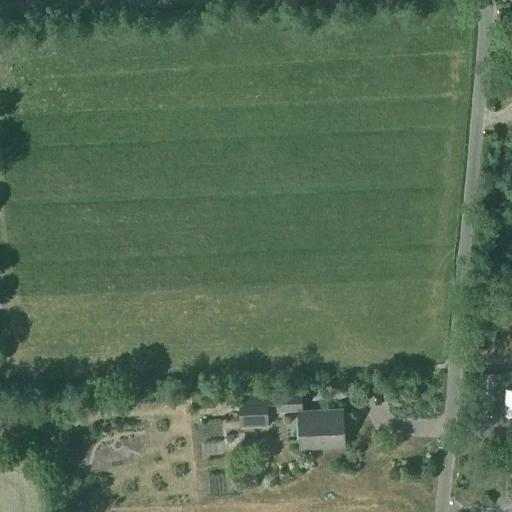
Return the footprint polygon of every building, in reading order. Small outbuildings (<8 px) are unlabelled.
[(490,280),(491,295),(511,294),(510,279),(490,280)] [(511,367),(482,368),(482,412),(511,411),(511,367)] [(300,387),(238,392),(241,426),(267,424),(265,407),(301,404),(300,387)] [(299,407),(276,408),(276,415),(300,414),(299,407)] [(341,408),(301,411),(303,445),(343,442),(341,408)]
